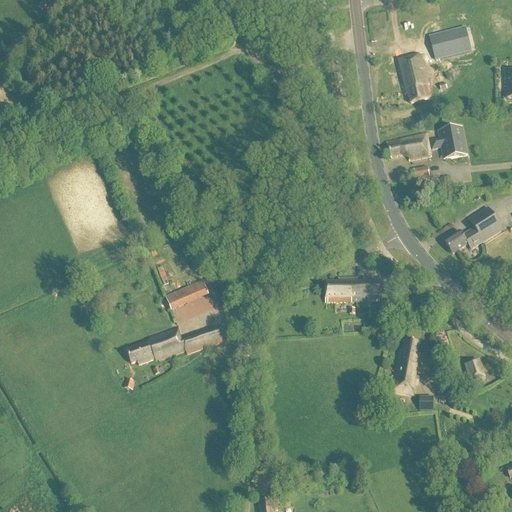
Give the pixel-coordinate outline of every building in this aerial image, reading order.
[(45,0),(37,9),(44,15),(57,0),(45,0)] [(435,62),(471,53),(465,29),(429,38),(435,62)] [(429,87),(421,56),(397,63),(404,97),(408,96),(410,106),(430,101),(427,87),(429,87)] [(467,157),(466,153),(462,129),(438,134),(439,141),(430,142),(430,144),(428,144),(427,136),(399,141),(399,142),(387,144),(389,161),(400,158),(408,161),(409,164),(431,159),(429,148),(431,147),(432,152),(441,150),(444,162),(467,157)] [(430,180),(428,169),(414,171),(416,182),(430,180)] [(474,231),(462,238),(459,234),(443,244),(451,257),(467,247),(471,253),(484,245),(483,244),(502,233),(488,210),(469,222),(474,231)] [(284,261),(281,245),(274,246),(276,262),(284,261)] [(165,267),(160,268),(163,280),(168,279),(165,267)] [(357,279),(337,279),(337,283),(326,283),(326,305),(388,303),(387,280),(380,280),(372,281),(372,280),(363,280),(363,282),(357,282),(357,279)] [(202,283),(165,299),(170,312),(208,296),(202,283)] [(178,331),(149,342),(149,344),(127,352),(130,365),(136,363),(137,367),(155,361),(155,363),(185,353),(187,357),(202,352),(202,351),(206,349),(206,350),(222,344),(221,342),(221,341),(218,331),(181,343),(178,331)] [(417,356),(420,345),(403,342),(400,353),(399,353),(391,393),(413,397),(415,388),(416,388),(418,382),(413,381),(415,374),(419,375),(421,357),(417,356)] [(463,367),(471,387),(472,390),(487,384),(486,380),(478,362),(463,367)] [(125,381),(123,389),(132,391),(133,383),(125,381)] [(446,399),(457,399),(456,390),(446,390),(446,399)] [(422,411),(436,411),(436,397),(422,397),(422,411)] [(277,511),(276,501),(259,504),(260,511),(277,511)]
